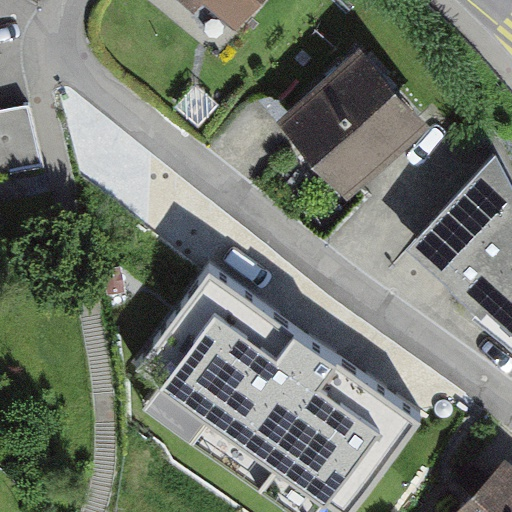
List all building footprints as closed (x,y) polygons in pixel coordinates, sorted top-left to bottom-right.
[(195,0),(207,0),(234,23),(253,0),(193,0),(195,1),(195,0)] [(426,114),(362,41),(281,111),(345,184),(426,114)] [(26,106),(0,111),(0,179),(39,172),(26,106)] [(511,168),(497,141),(407,239),(482,307),(488,301),(511,322),(511,168)] [(270,291),(207,364),(272,420),(335,347),(270,291)] [(511,511),(511,455),(507,451),(448,511),(511,511)]
